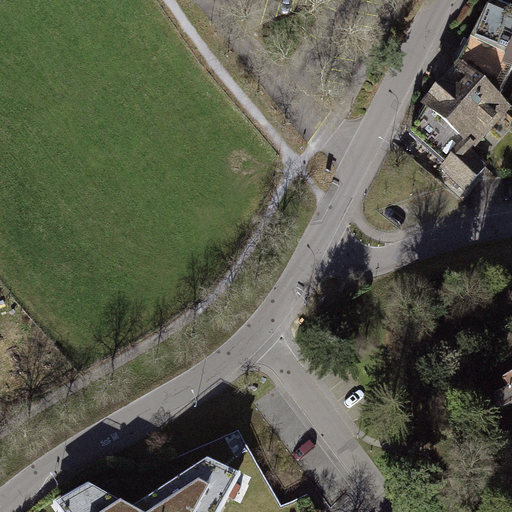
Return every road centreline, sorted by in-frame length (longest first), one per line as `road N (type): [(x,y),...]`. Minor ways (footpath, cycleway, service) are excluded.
road 1 (residential): [(0,509),(116,427),(182,394),(254,337)]
road 2 (residential): [(310,254),(441,0)]
road 3 (track): [(170,0),(229,87),(335,208)]
road 4 (residential): [(254,337),(395,511)]
road 5 (residential): [(310,254),(374,262),(511,224)]
